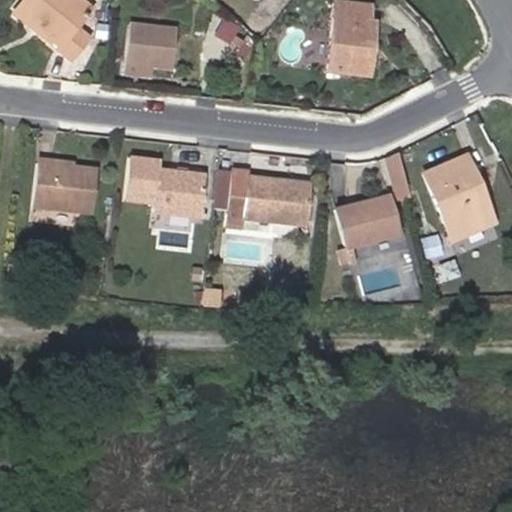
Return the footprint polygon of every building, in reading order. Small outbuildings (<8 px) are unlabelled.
[(42,27),(40,30),(60,46),(58,48),(72,59),(89,36),(77,26),(90,9),(78,0),(24,0),(18,8),(42,27)] [(368,5),(334,2),(328,70),(369,73),(370,54),(362,53),(363,40),(371,41),(372,21),(366,21),(368,5)] [(37,34),(40,30),(42,27),(18,8),(13,14),(37,34)] [(258,11),(249,22),(260,31),(269,20),(258,11)] [(170,31),(124,27),(121,61),(166,67),(170,31)] [(399,154),(383,160),(397,203),(413,198),(399,154)] [(446,238),(488,222),(463,157),(420,174),(446,238)] [(36,159),(35,164),(71,170),(72,164),(36,159)] [(197,217),(201,176),(156,170),(156,163),(126,159),(121,199),(151,204),(150,211),(197,217)] [(71,170),(35,164),(30,206),(89,214),(94,173),(71,170)] [(303,225),(307,184),(246,177),(246,172),(229,170),(225,209),(240,211),(240,218),(303,225)] [(387,197),(379,200),(381,206),(388,204),(387,197)] [(381,206),(379,200),(334,210),(343,249),(396,235),(388,204),(381,206)] [(240,211),(225,209),(222,228),(238,230),(240,218),(240,211)] [(491,229),(488,222),(446,238),(449,246),(491,229)] [(434,237),(423,239),(429,257),(439,255),(434,237)] [(444,283),(461,278),(456,260),(439,265),(444,283)] [(24,268),(6,267),(4,281),(22,284),(24,268)]
